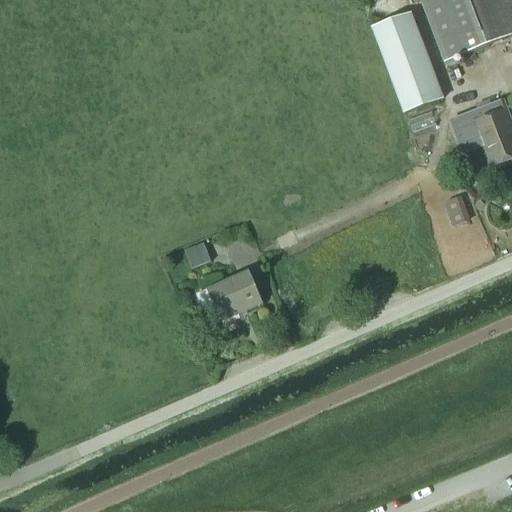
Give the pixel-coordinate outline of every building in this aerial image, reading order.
[(511,0),(421,0),(446,64),(511,38),(511,0)] [(441,102),(410,17),(372,31),(404,116),(441,102)] [(491,169),(511,161),(511,132),(501,104),(450,123),(462,155),(483,147),(491,169)] [(450,223),(462,219),(456,201),(443,206),(450,223)] [(206,292),(195,297),(201,310),(208,307),(216,325),(238,316),(237,314),(244,311),(245,313),(262,306),(249,274),(236,279),(222,285),(206,292)]
